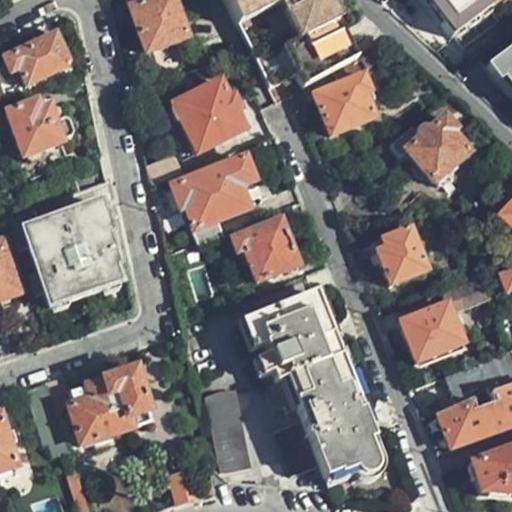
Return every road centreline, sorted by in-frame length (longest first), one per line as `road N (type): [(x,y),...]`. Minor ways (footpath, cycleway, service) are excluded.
road 1 (unclassified): [(0,376),(149,327),(152,310),(82,0)]
road 2 (unclassified): [(280,117),(420,473)]
road 3 (unclassified): [(362,0),(511,138)]
